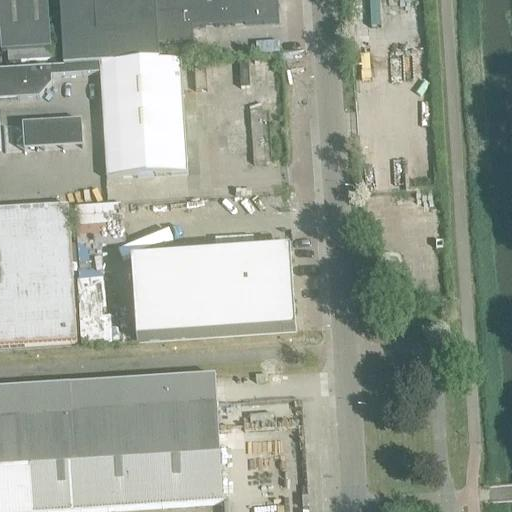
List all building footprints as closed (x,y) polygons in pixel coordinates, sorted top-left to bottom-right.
[(47,0),(0,0),(0,36),(1,54),(50,51),(47,0)] [(59,0),(63,68),(99,66),(159,62),(157,44),(157,43),(192,41),(192,34),(191,28),(200,28),(204,27),(214,27),(218,27),(224,26),(225,26),(231,26),(234,26),(245,25),(278,23),(278,20),(277,9),(277,5),(276,0),(59,0)] [(99,66),(63,68),(0,71),(0,102),(39,100),(51,86),(51,79),(100,76),(106,181),(187,176),(180,62),(159,63),(159,62),(99,66)] [(80,122),(21,125),(23,151),(83,149),(80,122)] [(0,348),(77,344),(68,209),(0,212),(0,348)] [(130,263),(136,344),(296,333),(290,252),(130,263)] [(0,511),(99,511),(223,505),(215,378),(0,391),(0,511)]
